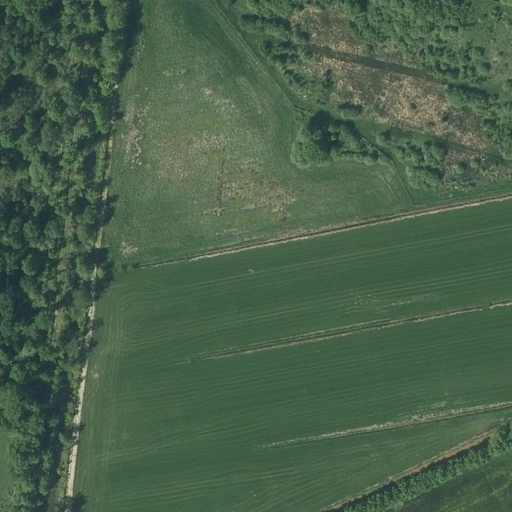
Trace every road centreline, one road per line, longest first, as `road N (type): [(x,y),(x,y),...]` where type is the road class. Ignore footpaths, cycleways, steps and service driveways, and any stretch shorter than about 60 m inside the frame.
road 1 (track): [(91,0),(30,511)]
road 2 (track): [(66,511),(124,0)]
